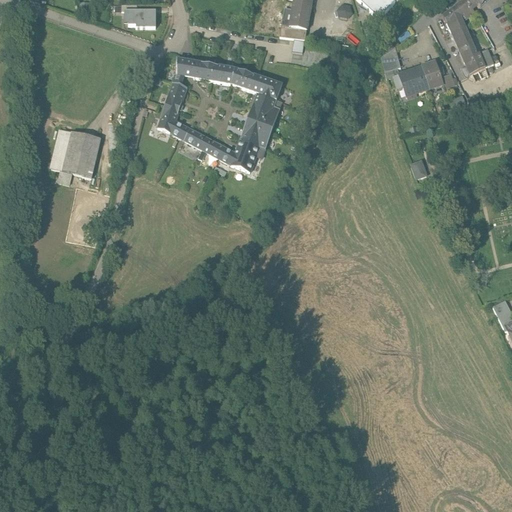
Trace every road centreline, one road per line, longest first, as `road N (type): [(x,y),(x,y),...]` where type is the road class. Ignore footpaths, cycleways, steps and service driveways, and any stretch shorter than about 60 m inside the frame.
road 1 (unclassified): [(0,401),(44,378),(99,270),(158,51)]
road 2 (residential): [(158,51),(27,5)]
